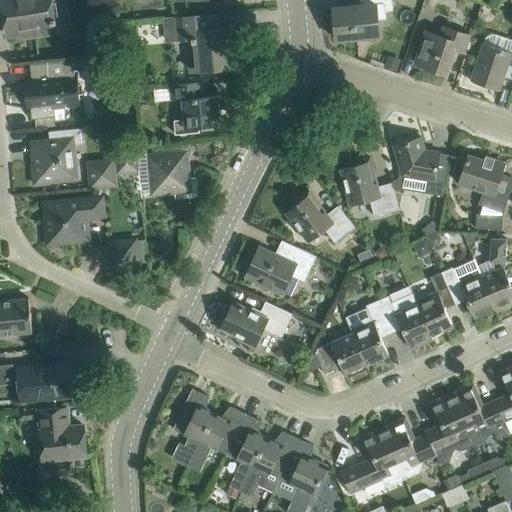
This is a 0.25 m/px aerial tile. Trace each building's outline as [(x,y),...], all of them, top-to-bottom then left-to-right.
[(0,0),(0,22),(5,22),(7,32),(34,28),(35,32),(55,29),(50,0),(0,0)] [(359,0),(360,5),(333,8),(336,40),(375,36),(373,20),(385,19),(385,12),(393,11),(391,0),(359,0)] [(173,18),(165,18),(167,40),(175,40),(187,39),(190,71),(213,69),(233,67),(229,28),(211,30),(210,14),(190,16),(173,18)] [(426,32),(422,44),(415,64),(446,74),(454,49),(464,52),(464,53),(465,53),(472,34),(444,25),(441,37),(426,32)] [(477,62),(471,81),(499,90),(508,64),(511,65),(511,39),(496,35),(492,34),(488,35),(485,38),(483,43),(477,62)] [(25,78),(26,95),(78,90),(77,74),(75,74),(74,71),(89,70),(88,58),(31,63),(33,77),(25,78)] [(93,83),(107,81),(104,59),(90,60),(91,69),(93,83)] [(204,81),(169,84),(171,101),(182,100),(184,119),(174,120),(175,134),(200,132),(199,127),(220,125),(219,109),(225,109),(224,97),(218,98),(217,95),(205,96),(204,81)] [(30,110),(31,119),(55,117),(54,110),(65,108),(65,107),(80,105),(78,90),(26,95),(28,110),(30,110)] [(79,129),(69,130),(49,132),(50,141),(33,143),(35,165),(33,165),(34,184),(75,180),(72,145),(81,144),(79,129)] [(393,146),(399,165),(402,175),(429,180),(427,193),(444,196),(451,155),(439,153),(439,152),(425,149),(422,137),(393,146)] [(141,173),(138,147),(113,150),(114,158),(117,176),(141,173)] [(185,153),(165,155),(148,157),(152,194),(173,192),(174,198),(197,196),(195,177),(187,178),(185,153)] [(468,155),(462,174),(459,184),(483,192),(479,204),(482,206),(480,214),(476,214),(476,228),(482,229),(502,230),(503,214),(502,214),(502,212),(503,213),(510,192),(511,187),(511,177),(501,173),(504,166),(493,163),(494,159),(485,156),(484,160),(468,155)] [(340,169),(345,189),(350,204),(370,198),(374,216),(399,209),(391,182),(378,186),(370,157),(351,162),(352,166),(340,169)] [(114,158),(89,161),(92,187),(118,184),(117,176),(114,158)] [(286,212),(298,228),(308,242),(324,230),(334,244),(355,228),(338,205),(327,214),(309,190),(293,202),(295,205),(286,212)] [(48,243),(88,239),(86,216),(94,215),(94,216),(103,215),(102,198),(44,203),(48,243)] [(507,239),(491,238),(490,261),(478,266),(495,308),(497,311),(511,304),(511,286),(504,267),(506,266),(507,239)] [(112,269),(138,266),(135,240),(109,243),(112,269)] [(317,256),(290,244),(283,257),(260,246),(246,276),(282,293),(291,275),(305,282),(317,256)] [(452,268),(442,272),(453,298),(464,293),(474,317),(495,308),(474,259),(452,269),(452,268)] [(416,301),(432,336),(453,327),(442,302),(453,298),(441,272),(430,278),(436,292),(416,301)] [(416,304),(411,293),(390,303),(388,296),(377,301),(388,326),(399,321),(412,349),(433,339),(432,336),(431,336),(417,304),(416,304)] [(0,300),(0,335),(32,332),(29,298),(0,300)] [(293,314),(266,301),(260,313),(234,301),(225,319),(223,318),(217,329),(228,334),(229,331),(238,335),(237,338),(254,346),(263,328),(282,336),(293,314)] [(388,326),(377,301),(366,306),(367,308),(345,317),(352,333),(353,333),(367,364),(388,355),(378,331),(388,326)] [(353,333),(352,333),(318,348),(316,353),(311,355),(305,368),(307,373),(322,366),(325,374),(342,366),(347,377),(369,368),(367,364),(353,333)] [(70,362),(50,364),(17,367),(21,401),(73,396),(70,362)] [(494,400),(503,421),(511,417),(511,366),(497,373),(507,394),(494,400)] [(450,394),(473,445),(485,440),(488,432),(487,429),(492,426),(496,436),(508,431),(503,421),(494,400),(483,405),(473,383),(450,394)] [(178,461),(189,466),(214,412),(206,409),(209,396),(193,388),(174,429),(189,436),(178,461)] [(436,455),(440,465),(450,461),(454,450),(463,450),(473,445),(450,394),(428,404),(437,425),(425,431),(426,433),(436,455)] [(222,416),(214,412),(189,466),(199,471),(211,447),(227,455),(246,414),(230,406),(222,416)] [(68,427),(67,407),(39,409),(41,429),(40,429),(43,459),(51,458),(51,463),(50,463),(51,474),(74,472),(73,461),(71,461),(71,456),(87,455),(84,425),(68,427)] [(34,420),(33,410),(16,411),(17,421),(34,420)] [(246,414),(227,455),(241,461),(229,486),(238,490),(241,492),(267,437),(259,433),(261,421),(246,414)] [(382,427),(405,479),(419,473),(422,465),(420,462),(436,455),(426,433),(415,438),(405,417),(382,427)] [(405,479),(382,427),(360,437),(369,459),(357,464),(366,486),(383,479),(384,482),(391,485),(405,479)] [(252,497),(259,481),(274,488),(279,479),(299,438),(283,431),(274,441),(267,437),(241,492),(252,497)] [(314,445),(299,438),(279,479),(297,488),(285,511),(303,511),(312,494),(313,495),(327,465),(311,458),(314,445)] [(511,474),(507,464),(493,470),(506,500),(511,497),(511,474)] [(455,475),(446,479),(451,489),(462,484),(459,476),(455,475)] [(470,499),(463,484),(442,494),(448,508),(470,499)] [(426,485),(411,491),(417,504),(436,495),(433,488),(426,485)] [(229,486),(226,493),(235,498),(238,490),(229,486)] [(511,511),(506,500),(487,508),(489,511),(511,511)]
